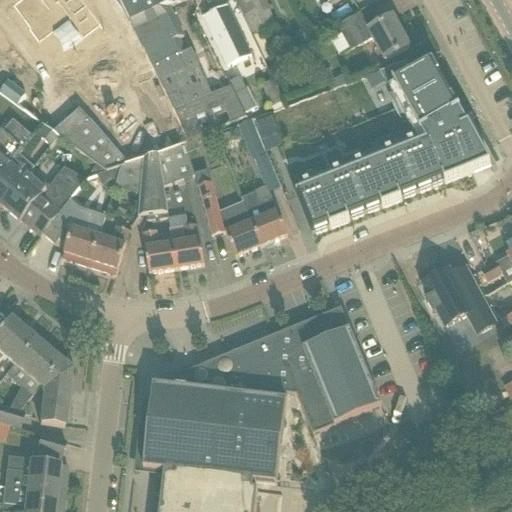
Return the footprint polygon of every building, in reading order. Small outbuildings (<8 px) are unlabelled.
[(22,0),(16,5),(43,44),(71,23),(84,41),(102,27),(83,0),(22,0)] [(114,0),(124,13),(131,28),(170,9),(181,5),(177,0),(114,0)] [(236,0),(265,62),(273,58),(262,35),(268,32),(276,28),(264,0),(236,0)] [(306,24),(321,16),(312,0),(298,0),(294,2),(306,24)] [(131,28),(185,145),(186,144),(187,144),(247,121),(244,116),(235,98),(231,90),(228,92),(206,47),(187,56),(180,41),(184,39),(170,9),(131,28)] [(251,58),(236,28),(227,10),(204,22),(213,40),(220,55),(221,54),(229,69),(251,58)] [(360,15),(338,28),(352,54),(371,43),(383,65),(409,50),(393,20),(369,33),(360,17),(361,16),(360,15)] [(11,35),(0,43),(0,45),(24,74),(35,65),(11,35)] [(82,97),(101,81),(73,48),(54,64),(82,97)] [(301,196),(296,198),(312,237),(312,238),(330,231),(330,232),(350,224),(349,224),(382,211),(382,212),(401,204),(401,203),(444,186),(445,187),(458,181),(490,169),(469,130),(460,114),(459,112),(458,113),(430,63),(410,74),(405,65),(389,71),(379,75),(387,88),(392,85),(395,89),(426,146),(301,196)] [(330,72),(324,74),(332,94),(347,89),(342,78),(334,83),(330,72)] [(273,110),(283,105),(272,83),(263,88),(273,110)] [(0,96),(0,97),(26,116),(34,104),(9,85),(0,96)] [(246,92),(235,98),(244,116),(257,111),(246,92)] [(78,108),(49,133),(60,141),(106,174),(121,170),(130,167),(78,108)] [(261,136),(275,131),(270,119),(256,125),(261,136)] [(280,191),(250,123),(238,129),(252,164),(255,163),(266,190),(268,196),(280,191)] [(52,151),(60,141),(49,133),(42,128),(35,137),(52,151)] [(236,149),(231,132),(218,136),(224,153),(236,149)] [(0,134),(0,180),(20,156),(27,148),(0,134)] [(163,153),(166,189),(195,179),(185,148),(186,144),(185,145),(163,153)] [(163,153),(144,160),(139,220),(168,216),(163,153)] [(0,208),(1,210),(29,179),(14,166),(21,156),(20,156),(0,180),(0,208)] [(121,170),(119,177),(140,184),(142,163),(130,167),(121,170)] [(59,218),(66,211),(65,210),(86,183),(64,171),(46,193),(29,179),(1,210),(19,225),(21,223),(40,240),(42,237),(53,224),(59,218)] [(251,225),(262,250),(288,239),(272,201),(259,207),(255,196),(243,201),(244,205),(247,212),(246,212),(251,225)] [(217,202),(202,205),(211,239),(225,235),(228,242),(236,261),(262,250),(251,225),(246,212),(247,212),(244,205),(220,215),(217,202)] [(62,262),(89,271),(99,240),(86,236),(91,222),(77,217),(62,262)] [(55,248),(68,227),(59,218),(53,224),(42,237),(55,248)] [(183,230),(170,232),(172,246),(177,273),(204,269),(198,228),(183,230)] [(99,240),(89,271),(116,279),(130,234),(117,230),(112,244),(99,240)] [(157,234),(142,236),(146,258),(149,278),(177,273),(172,246),(160,248),(157,234)] [(488,285),(502,277),(508,287),(511,285),(511,256),(496,266),(481,274),(488,285)] [(347,281),(355,301),(382,292),(375,271),(347,281)] [(426,286),(422,288),(422,289),(428,299),(425,300),(431,312),(434,311),(444,331),(466,319),(476,339),(496,329),(474,285),(460,292),(451,273),(438,280),(436,277),(425,283),(426,286)] [(511,311),(497,320),(503,331),(511,325),(511,311)] [(296,399),(313,438),(381,410),(341,312),(236,355),(231,398),(153,389),(151,404),(149,404),(147,427),(149,428),(143,473),(164,475),(160,511),(255,511),(257,494),(253,494),(254,486),(277,489),(287,398),(296,399)] [(0,362),(2,360),(13,368),(35,343),(25,334),(25,330),(15,323),(11,323),(9,321),(0,331),(0,362)] [(60,366),(61,365),(61,364),(59,363),(59,362),(58,362),(58,358),(49,351),(45,351),(35,343),(13,368),(5,379),(11,384),(30,400),(31,400),(39,390),(60,366)] [(67,372),(60,366),(39,390),(43,393),(39,427),(64,430),(71,373),(67,372)] [(24,418),(0,410),(0,425),(7,428),(20,431),(24,418)] [(26,493),(64,497),(67,470),(59,469),(59,468),(57,468),(58,461),(61,462),(65,446),(40,439),(36,455),(40,456),(37,466),(31,464),(31,463),(7,461),(4,490),(26,493)] [(4,490),(1,511),(62,511),(64,497),(26,493),(4,490)]
